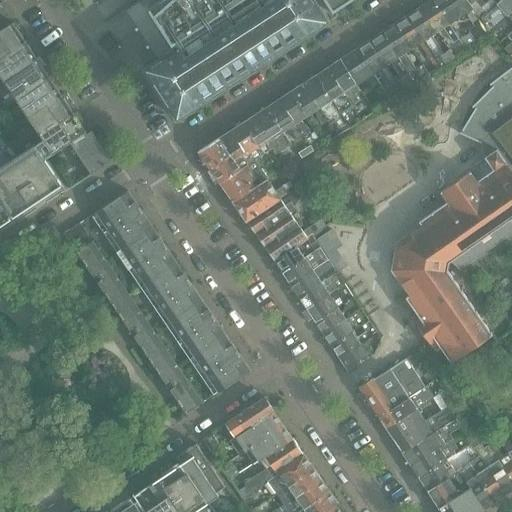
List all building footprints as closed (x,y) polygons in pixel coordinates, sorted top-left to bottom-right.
[(141,0),(125,10),(155,56),(172,45),(176,42),(179,46),(170,51),(157,60),(153,62),(144,68),(144,69),(176,117),(177,118),(177,119),(328,20),(329,20),(321,9),(315,0),(325,0),(331,8),(333,11),(334,11),(346,3),(350,0),(141,0)] [(448,0),(432,0),(431,1),(448,26),(450,25),(461,17),(448,0)] [(467,16),(476,30),(459,40),(465,51),(491,34),(492,35),(492,34),(489,30),(479,18),(469,4),(466,0),(448,0),(461,17),(466,14),(467,16)] [(473,0),(469,4),(479,18),(499,0),(473,0)] [(511,0),(499,0),(479,18),(489,30),(511,9),(511,0)] [(431,1),(420,8),(436,33),(443,29),(460,54),(465,51),(459,40),(450,25),(448,26),(431,1)] [(454,58),(436,33),(420,8),(407,17),(424,41),(441,67),(454,58)] [(511,9),(489,30),(492,34),(498,29),(501,31),(508,25),(511,20),(511,21),(511,9)] [(419,44),(424,41),(407,17),(394,25),(411,49),(419,44)] [(0,31),(0,57),(25,41),(13,23),(0,31)] [(411,49),(394,25),(381,33),(415,83),(429,74),(423,65),(416,70),(405,53),(411,49)] [(381,33),(369,41),(403,91),(415,83),(381,33)] [(25,41),(0,57),(0,75),(4,82),(37,59),(25,41)] [(369,41),(357,49),(380,83),(390,100),(403,91),(369,41)] [(424,41),(419,44),(436,70),(441,67),(424,41)] [(357,49),(340,60),(357,86),(369,78),(369,82),(373,88),(380,83),(357,49)] [(49,78),(37,59),(4,82),(16,100),(49,78)] [(328,68),(350,102),(350,103),(352,107),(353,106),(359,101),(355,95),(361,91),(357,86),(340,60),(328,68)] [(511,67),(490,85),(490,86),(491,86),(492,88),(472,108),(473,109),(473,108),(475,110),(462,131),(463,132),(463,131),(470,135),(469,137),(468,138),(482,144),(484,145),(490,154),(485,158),(487,161),(470,172),(441,193),(447,203),(419,222),(422,226),(398,243),(397,243),(396,249),(394,249),(394,251),(396,252),(394,263),(392,262),(391,265),(394,265),(392,271),(393,271),(410,295),(406,298),(417,314),(412,318),(419,328),(417,329),(418,331),(420,330),(426,339),(425,340),(426,342),(428,341),(435,351),(440,347),(451,363),(492,335),(491,332),(490,333),(477,313),(476,311),(476,312),(462,292),(463,292),(461,290),(461,291),(448,271),(447,270),(445,270),(446,263),(449,263),(450,262),(449,262),(450,262),(459,270),(511,232),(511,223),(510,220),(511,219),(511,220),(511,218),(511,67)] [(350,102),(328,68),(316,76),(341,114),(352,107),(350,103),(350,102)] [(328,122),(341,114),(316,76),(304,84),(328,122)] [(62,96),(49,78),(16,100),(29,118),(62,96)] [(304,84),(291,92),(308,117),(315,112),(317,119),(321,126),(328,122),(304,84)] [(291,92),(279,100),(304,137),(311,133),(306,126),(301,122),(308,117),(291,92)] [(62,96),(29,118),(40,136),(41,136),(74,114),(62,96)] [(279,100),(267,108),(284,132),(291,128),(293,135),(297,142),(304,137),(279,100)] [(276,147),(273,149),(277,155),(292,145),(284,132),(267,108),(255,116),(276,147)] [(74,114),(41,136),(49,148),(53,154),(70,143),(71,144),(86,134),(86,133),(86,132),(78,120),(74,114)] [(255,116),(243,123),(263,155),(273,149),(276,147),(255,116)] [(256,161),(255,160),(263,155),(243,123),(230,132),(251,164),(256,161)] [(72,145),(71,146),(91,175),(107,165),(106,164),(112,161),(91,131),(86,134),(71,144),(72,145)] [(230,132),(219,139),(229,156),(239,171),(251,164),(230,132)] [(229,156),(219,139),(218,139),(198,152),(210,168),(229,156)] [(310,146),(298,154),(302,160),(314,152),(310,146)] [(37,150),(0,175),(0,194),(14,216),(44,197),(62,185),(40,153),(38,150),(37,150)] [(229,156),(210,168),(220,183),(239,171),(229,156)] [(239,171),(220,183),(229,196),(264,174),(256,161),(251,164),(239,171)] [(264,174),(229,196),(233,202),(241,197),(243,201),(271,183),(268,179),(264,174)] [(288,195),(285,192),(286,191),(283,187),(276,191),(271,183),(243,201),(241,197),(233,202),(247,222),(288,195)] [(285,192),(288,195),(247,222),(256,235),(290,212),(286,206),(304,194),(297,184),(286,191),(285,192)] [(96,213),(121,249),(152,227),(128,191),(96,213)] [(0,226),(14,216),(0,194),(0,226)] [(290,212),(256,235),(265,248),(299,225),(290,212)] [(299,225),(265,248),(274,261),(307,240),(308,239),(311,237),(312,236),(313,237),(320,233),(319,232),(326,227),(326,226),(321,219),(303,232),(299,225)] [(80,224),(64,234),(77,252),(92,242),(80,224)] [(152,227),(121,249),(145,285),(177,263),(152,227)] [(332,230),(317,240),(328,255),(343,245),(332,230)] [(307,240),(274,261),(282,273),(320,248),(313,237),(312,236),(311,237),(308,239),(307,240)] [(77,252),(95,279),(111,269),(92,242),(77,252)] [(320,248),(282,273),(290,286),(313,271),(329,261),(320,248)] [(329,261),(313,271),(290,286),(299,298),(321,283),(328,278),(337,273),(329,261)] [(201,299),(177,263),(145,285),(169,321),(201,299)] [(95,279),(114,306),(129,296),(111,269),(95,279)] [(328,278),(331,283),(325,288),(321,283),(299,298),(307,310),(345,285),(337,273),(328,278)] [(344,303),(352,298),(353,297),(345,285),(307,310),(315,322),(338,307),(334,302),(340,298),(344,303)] [(114,306),(132,333),(147,323),(129,296),(114,306)] [(338,307),(315,322),(323,335),(361,309),(353,297),(352,298),(344,303),(347,308),(341,312),(338,307)] [(226,335),(201,299),(169,321),(194,357),(226,335)] [(361,309),(323,335),(331,347),(354,332),(363,326),(370,322),(361,309)] [(370,322),(363,326),(366,331),(357,337),(354,332),(331,347),(340,359),(378,334),(370,322)] [(132,333),(150,360),(166,350),(147,323),(132,333)] [(366,350),(380,341),(381,339),(378,334),(340,359),(348,372),(350,370),(371,356),(366,350)] [(250,371),(226,335),(194,357),(218,393),(250,371)] [(166,350),(150,360),(169,387),(184,377),(166,350)] [(361,385),(358,387),(371,405),(414,378),(402,361),(361,386),(361,385)] [(202,404),(184,377),(169,387),(187,414),(202,404)] [(414,378),(371,405),(379,417),(409,397),(404,389),(416,381),(414,378)] [(409,397),(379,417),(386,428),(417,409),(434,398),(427,386),(409,397)] [(222,427),(231,440),(230,441),(231,441),(274,412),(265,398),(222,427)] [(425,421),(395,442),(403,453),(455,419),(447,408),(425,421)] [(417,409),(386,428),(395,442),(425,421),(417,409)] [(245,451),(244,451),(283,425),(274,412),(231,441),(240,455),(245,451)] [(455,419),(403,453),(411,466),(452,440),(450,433),(460,427),(455,419)] [(283,425),(244,451),(245,451),(254,464),(265,456),(266,456),(292,438),(283,425)] [(211,434),(203,440),(212,454),(216,451),(221,448),(211,434)] [(508,453),(511,458),(511,447),(504,435),(498,439),(508,453)] [(272,465),(245,483),(251,492),(267,481),(304,456),(303,454),(293,439),(292,439),(292,438),(266,456),(272,465)] [(453,451),(457,448),(452,440),(411,466),(419,478),(456,454),(453,451)] [(493,442),(487,446),(488,446),(497,461),(511,480),(511,458),(508,453),(502,456),(493,442)] [(182,463),(181,464),(208,504),(219,496),(216,493),(224,487),(225,487),(196,444),(176,457),(177,458),(178,458),(182,463)] [(511,489),(511,480),(497,461),(488,446),(483,449),(479,444),(474,448),(480,456),(479,457),(505,494),(511,489)] [(459,461),(475,451),(471,445),(456,454),(419,478),(428,490),(459,471),(463,468),(459,461)] [(304,456),(267,481),(277,493),(313,469),(304,456)] [(479,457),(469,464),(495,501),(505,494),(479,457)] [(230,461),(221,467),(230,480),(239,474),(235,468),(230,461)] [(181,464),(158,479),(179,511),(195,511),(208,504),(181,464)] [(463,468),(459,471),(470,489),(484,509),(495,501),(469,464),(463,468)] [(313,469),(277,493),(285,504),(286,504),(321,480),(313,469)] [(428,491),(439,508),(459,494),(470,489),(459,471),(428,490),(428,491)] [(179,511),(158,479),(134,495),(145,511),(179,511)] [(286,504),(291,511),(288,511),(300,511),(304,510),(329,492),(321,480),(286,504)] [(459,494),(439,508),(441,511),(479,511),(484,509),(470,489),(459,494)] [(305,511),(326,511),(336,506),(335,505),(337,504),(329,492),(304,510),(305,511)] [(129,496),(130,498),(110,511),(145,511),(134,495),(133,493),(129,496)]
